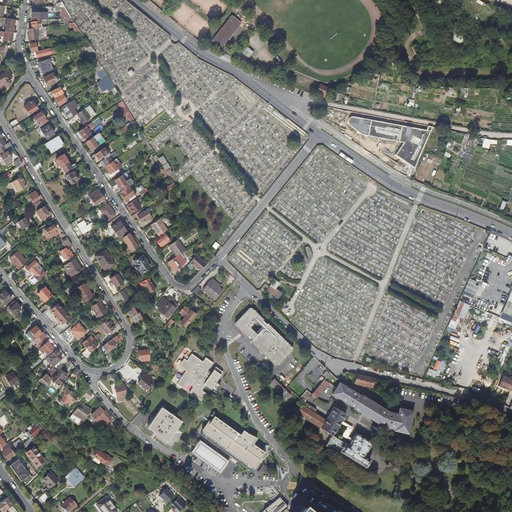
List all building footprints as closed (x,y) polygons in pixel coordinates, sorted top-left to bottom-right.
[(489,4),(481,0),(472,0),(466,13),(480,21),(489,4)] [(65,7),(59,7),(59,18),(64,18),(72,17),(65,7)] [(511,24),(511,12),(497,10),(494,23),(511,24)] [(241,24),(233,17),(213,40),(221,47),(241,24)] [(418,48),(416,43),(413,45),(412,47),(420,64),(423,68),(469,67),(492,67),(492,63),(486,63),(483,64),(441,65),(440,64),(439,61),(436,42),(428,24),(425,17),(420,19),(430,42),(418,48)] [(13,33),(15,20),(8,19),(5,32),(13,33)] [(83,35),(75,22),(69,23),(69,28),(73,27),(79,36),(83,35)] [(36,28),(28,29),(29,34),(27,34),(28,40),(38,38),(38,39),(45,38),(45,33),(37,34),(36,28)] [(5,32),(4,32),(3,41),(12,42),(13,33),(5,32)] [(461,44),(464,36),(455,32),(451,40),(461,44)] [(39,42),(29,44),(31,52),(37,51),(36,47),(40,46),(39,42)] [(249,58),(254,52),(245,45),(241,51),(249,58)] [(50,49),(35,52),(36,57),(51,54),(50,49)] [(49,59),(38,63),(42,73),(52,70),(49,59)] [(5,73),(2,68),(0,69),(0,87),(0,88),(5,86),(6,87),(7,87),(8,87),(10,85),(10,84),(10,83),(7,80),(12,77),(8,71),(5,73)] [(52,74),(43,78),(47,86),(56,82),(52,74)] [(107,76),(102,80),(110,91),(112,90),(114,88),(107,76)] [(319,94),(326,97),(329,89),(321,86),(319,94)] [(59,87),(50,91),(54,97),(62,93),(59,87)] [(62,94),(55,99),(58,105),(66,101),(62,94)] [(62,108),(69,119),(77,114),(74,110),(77,107),(73,100),(62,108)] [(32,101),(23,107),(28,114),(37,109),(32,101)] [(113,113),(117,120),(120,118),(118,116),(127,109),(125,106),(123,101),(120,103),(123,107),(113,113)] [(83,123),(96,114),(89,105),(77,114),(83,123)] [(118,116),(120,118),(129,111),(127,109),(118,116)] [(33,117),(39,127),(47,122),(40,112),(33,117)] [(324,112),(320,118),(326,121),(330,115),(324,112)] [(420,151),(430,131),(352,116),(349,118),(348,120),(347,122),(360,134),(403,143),(395,155),(414,168),(420,151)] [(12,129),(19,124),(16,119),(9,124),(12,129)] [(92,122),(78,132),(83,139),(93,133),(90,129),(95,126),(92,122)] [(12,129),(15,134),(22,129),(19,124),(12,129)] [(47,137),(49,141),(55,137),(52,131),(51,129),(48,125),(40,130),(46,139),(47,137)] [(95,135),(85,142),(90,150),(99,144),(97,140),(98,139),(95,135)] [(49,141),(45,143),(51,152),(63,145),(57,136),(55,137),(49,141)] [(473,154),(469,152),(470,148),(467,147),(471,140),(469,139),(462,154),(471,158),(473,154)] [(489,144),(496,144),(496,140),(482,139),(482,148),(489,148),(489,144)] [(5,149),(3,146),(0,147),(0,155),(4,163),(11,158),(7,151),(6,152),(5,149)] [(105,147),(94,155),(98,161),(103,157),(104,158),(109,155),(108,153),(107,154),(105,151),(107,149),(105,147)] [(55,160),(60,168),(68,163),(63,155),(55,160)] [(109,155),(104,158),(104,159),(102,161),(105,166),(112,162),(108,156),(109,156),(109,155)] [(22,163),(19,158),(13,162),(16,167),(22,163)] [(105,166),(104,167),(109,175),(108,176),(111,179),(119,173),(117,170),(121,167),(118,163),(115,166),(112,162),(105,166)] [(64,173),(75,166),(74,163),(72,165),(68,164),(68,163),(60,168),(64,173)] [(168,175),(171,179),(173,177),(171,174),(172,174),(169,170),(167,167),(164,169),(168,175)] [(71,185),(75,182),(74,181),(78,179),(74,171),(70,174),(69,173),(65,176),(71,185)] [(124,174),(109,184),(111,188),(116,184),(121,192),(129,187),(128,186),(132,183),(129,178),(125,182),(124,179),(127,177),(124,174)] [(21,177),(11,183),(15,189),(18,193),(27,187),(23,182),(24,181),(21,177)] [(165,187),(168,191),(175,187),(172,183),(165,187)] [(129,187),(121,192),(120,193),(125,201),(129,199),(130,201),(135,197),(129,187)] [(98,206),(105,202),(100,194),(99,195),(96,190),(88,196),(94,205),(96,203),(98,206)] [(35,191),(28,196),(32,203),(39,199),(35,191)] [(57,204),(60,208),(66,204),(63,200),(57,204)] [(135,200),(127,206),(132,213),(140,207),(135,200)] [(36,211),(43,206),(40,201),(35,204),(34,204),(31,206),(35,212),(36,211)] [(107,204),(99,209),(104,217),(100,219),(103,223),(114,215),(107,204)] [(49,215),(43,206),(36,211),(41,220),(49,215)] [(131,217),(133,220),(137,217),(142,223),(146,220),(147,222),(148,220),(149,222),(152,219),(146,210),(143,212),(142,210),(131,217)] [(25,218),(14,225),(15,226),(18,224),(22,229),(29,225),(25,218)] [(158,237),(167,231),(159,219),(152,224),(155,228),(153,230),(158,237)] [(118,238),(127,233),(119,221),(110,227),(118,238)] [(14,225),(11,222),(6,227),(8,230),(14,225)] [(53,225),(45,230),(50,237),(56,233),(54,230),(56,229),(53,225)] [(128,234),(121,238),(124,243),(125,242),(127,245),(132,242),(131,239),(131,238),(128,234)] [(164,234),(155,240),(160,247),(169,241),(164,234)] [(176,257),(185,251),(178,240),(168,246),(176,257)] [(303,248),(307,257),(312,255),(308,246),(303,248)] [(65,259),(66,260),(73,256),(69,250),(68,251),(66,248),(59,252),(64,260),(65,259)] [(105,250),(96,256),(104,271),(114,264),(105,250)] [(18,251),(10,258),(18,268),(26,261),(18,251)] [(200,270),(207,264),(198,253),(190,262),(193,266),(194,265),(196,267),(200,270)] [(141,257),(140,255),(132,260),(135,265),(134,266),(137,270),(138,270),(140,273),(149,268),(145,262),(146,262),(143,257),(143,258),(142,256),(141,257)] [(175,258),(168,263),(174,272),(181,267),(175,258)] [(75,259),(63,266),(69,278),(81,270),(75,259)] [(35,277),(38,281),(46,273),(35,261),(26,269),(29,271),(31,270),(36,275),(35,277)] [(14,270),(8,275),(11,278),(17,273),(14,270)] [(118,274),(110,279),(115,288),(123,283),(118,274)] [(148,278),(139,284),(142,289),(146,287),(150,293),(155,290),(148,278)] [(219,288),(221,286),(212,278),(211,280),(219,288)] [(470,278),(464,290),(475,295),(479,287),(475,285),(477,281),(470,278)] [(202,290),(211,297),(219,288),(211,280),(202,290)] [(274,280),(267,290),(277,299),(281,294),(279,292),(278,292),(275,289),(279,284),(274,280)] [(85,283),(75,288),(83,302),(93,296),(85,283)] [(45,287),(37,293),(45,302),(52,295),(45,287)] [(219,288),(211,297),(214,300),(223,291),(219,288)] [(511,288),(502,311),(511,315),(511,288)] [(5,291),(0,294),(0,297),(6,304),(12,299),(5,291)] [(162,298),(156,306),(159,308),(157,310),(166,318),(174,308),(162,298)] [(21,309),(14,301),(7,307),(14,315),(15,315),(17,317),(20,315),(18,312),(21,309)] [(41,301),(35,307),(39,311),(45,305),(41,301)] [(106,312),(99,301),(91,307),(98,318),(106,312)] [(470,305),(459,301),(446,330),(452,333),(456,323),(456,322),(459,317),(464,319),(470,305)] [(54,328),(59,334),(63,330),(65,332),(67,329),(69,328),(65,323),(63,325),(63,324),(70,318),(58,303),(50,310),(49,308),(49,309),(46,305),(45,305),(39,311),(42,314),(44,313),(56,327),(54,328)] [(136,306),(129,310),(136,322),(146,316),(143,310),(140,312),(136,306)] [(184,328),(195,316),(190,311),(189,311),(184,307),(179,312),(184,317),(179,323),(184,328)] [(247,336),(248,336),(252,340),(251,341),(274,364),(276,364),(277,364),(290,351),(291,350),(291,349),(290,348),(253,310),(252,310),(251,310),(250,310),(236,323),(236,324),(236,325),(236,326),(247,336)] [(421,321),(420,325),(414,325),(411,334),(412,317),(407,330),(402,328),(401,334),(397,333),(395,332),(394,346),(393,349),(394,350),(393,359),(393,364),(409,370),(411,364),(417,364),(426,342),(425,347),(434,325),(430,323),(428,323),(421,321)] [(115,328),(109,319),(100,326),(107,334),(115,328)] [(26,328),(32,323),(29,320),(23,325),(26,328)] [(79,324),(71,331),(78,340),(86,333),(79,324)] [(35,326),(25,335),(32,342),(33,341),(37,345),(46,336),(43,333),(42,334),(35,326)] [(65,332),(60,336),(68,344),(75,338),(67,329),(65,332)] [(122,339),(121,332),(103,346),(107,352),(116,346),(115,344),(122,339)] [(86,359),(93,354),(91,352),(99,344),(94,339),(92,341),(89,338),(83,343),(87,349),(82,353),(86,359)] [(42,346),(40,348),(43,352),(45,351),(48,355),(54,350),(48,342),(43,347),(42,346)] [(59,354),(62,351),(59,348),(46,360),(52,367),(62,357),(59,354)] [(149,350),(138,351),(139,360),(142,360),(142,361),(150,361),(149,350)] [(501,366),(502,366),(508,351),(504,350),(501,357),(500,357),(497,364),(493,362),(492,365),(497,367),(494,375),(496,376),(501,366)] [(201,390),(202,389),(205,385),(216,393),(219,388),(218,387),(219,385),(215,383),(221,373),(215,369),(210,376),(205,373),(212,363),(205,358),(202,362),(191,354),(187,361),(184,359),(179,366),(185,372),(182,377),(177,384),(183,389),(187,383),(192,387),(188,392),(200,401),(206,393),(201,390)] [(438,371),(442,363),(437,361),(434,369),(438,371)] [(76,376),(80,371),(76,369),(73,373),(71,375),(75,378),(76,376)] [(427,374),(435,378),(436,376),(438,377),(440,374),(429,369),(427,374)] [(47,385),(58,373),(55,370),(48,377),(46,376),(42,380),(47,385)] [(61,370),(52,381),(59,387),(64,381),(64,380),(67,376),(61,370)] [(14,374),(6,378),(11,387),(18,383),(14,374)] [(373,387),(375,378),(358,374),(356,383),(373,387)] [(145,375),(138,383),(146,390),(153,382),(145,375)] [(301,380),(297,376),(290,383),(295,387),(301,380)] [(511,387),(511,379),(503,376),(501,382),(511,387)] [(274,379),(268,385),(284,402),(290,396),(274,379)] [(317,398),(330,383),(324,379),(312,394),(317,398)] [(372,400),(362,394),(362,395),(360,395),(353,391),(339,382),(333,393),(364,412),(365,411),(376,418),(380,409),(370,403),(372,400)] [(511,387),(501,382),(499,386),(510,391),(511,387)] [(117,388),(115,388),(118,401),(123,400),(126,396),(125,395),(127,395),(124,386),(122,386),(122,385),(117,386),(117,388)] [(70,405),(73,401),(75,403),(78,399),(76,397),(76,396),(77,395),(75,393),(74,394),(72,392),(69,389),(66,391),(65,390),(64,392),(65,393),(64,394),(66,396),(63,398),(64,398),(65,400),(67,402),(70,405)] [(382,406),(372,400),(370,403),(380,409),(382,406)] [(324,423),(320,421),(322,419),(314,413),(316,410),(309,405),(307,409),(302,405),(296,412),(321,428),(321,429),(332,436),(333,436),(340,424),(342,421),(346,415),(335,407),(326,421),(324,423)] [(82,420),(85,421),(92,409),(86,406),(83,411),(78,408),(70,419),(79,426),(82,420)] [(105,412),(100,406),(91,414),(100,424),(105,419),(107,422),(112,418),(106,412),(105,412)] [(411,426),(413,417),(414,417),(400,414),(393,412),(391,413),(390,413),(389,412),(389,411),(389,410),(382,406),(380,409),(376,418),(375,419),(382,423),(387,426),(396,428),(398,423),(411,426)] [(161,407),(146,428),(166,442),(181,422),(161,407)] [(414,417),(415,411),(401,408),(400,414),(414,417)] [(214,417),(213,419),(200,435),(250,472),(263,454),(252,445),(255,440),(246,435),(242,432),(239,436),(214,417)] [(351,427),(342,421),(340,424),(346,428),(343,434),(344,434),(343,437),(350,441),(351,439),(347,437),(351,430),(350,430),(351,427)] [(410,433),(411,426),(398,423),(396,428),(396,430),(410,433)] [(372,443),(355,433),(351,439),(350,441),(349,442),(350,443),(348,446),(333,436),(332,436),(325,446),(339,455),(340,453),(366,468),(370,460),(364,456),(372,443)] [(22,445),(16,437),(11,441),(17,449),(22,445)] [(35,441),(33,439),(21,449),(23,451),(31,444),(35,441)] [(198,441),(189,453),(218,475),(228,462),(198,441)] [(7,460),(14,454),(9,448),(2,454),(7,460)] [(36,467),(44,462),(34,448),(26,453),(36,467)] [(101,464),(109,457),(98,452),(94,456),(101,464)] [(10,466),(24,487),(32,479),(18,460),(10,466)] [(75,468),(65,477),(74,487),(84,478),(75,468)] [(51,488),(59,481),(50,472),(42,479),(51,488)] [(166,505),(174,497),(166,489),(158,497),(166,505)] [(44,494),(39,498),(43,503),(48,498),(44,494)] [(108,497),(98,504),(102,510),(103,509),(104,511),(117,511),(118,511),(108,497)] [(7,511),(6,510),(13,505),(7,498),(0,503),(0,509),(1,511),(7,511)] [(69,498),(60,507),(64,511),(69,511),(76,506),(69,498)] [(178,498),(172,504),(178,511),(179,511),(186,506),(178,498)] [(278,500),(263,511),(283,511),(287,510),(278,500)]
